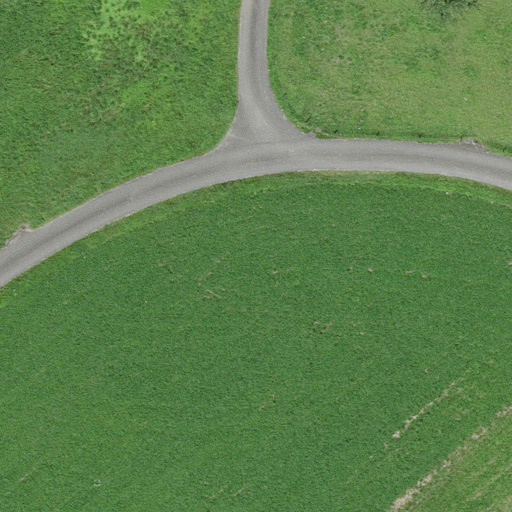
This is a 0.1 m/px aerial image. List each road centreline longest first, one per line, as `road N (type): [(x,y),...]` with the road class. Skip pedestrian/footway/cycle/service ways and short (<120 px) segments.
road 1 (unclassified): [(0,273),(64,231),(164,183),(256,160),(351,155),(443,162),(511,178)]
road 2 (track): [(256,160),(259,0)]
